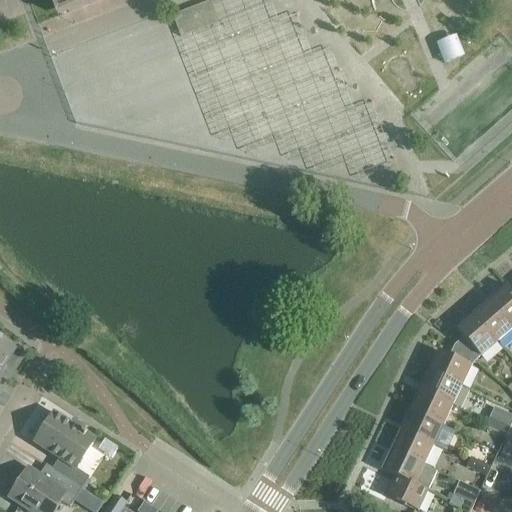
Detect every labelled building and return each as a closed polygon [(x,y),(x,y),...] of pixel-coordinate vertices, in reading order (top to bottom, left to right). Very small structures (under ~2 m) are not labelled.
[(62,0),(68,14),(104,0),(62,0)] [(295,14),(289,0),(218,0),(175,17),(221,137),(237,131),(245,154),(284,139),(291,157),(308,151),(317,175),(352,162),(360,182),(415,161),(389,96),(371,103),(347,40),(329,47),(313,7),(295,14)] [(440,40),(448,62),(466,56),(459,34),(440,40)] [(511,293),(507,288),(490,302),(511,327),(511,293)] [(511,327),(490,302),(474,317),(497,344),(511,330),(511,327)] [(463,339),(454,347),(475,363),(497,344),(474,317),(457,332),(463,339)] [(0,372),(15,349),(0,339),(0,384),(6,376),(0,372)] [(438,353),(429,373),(461,388),(471,368),(475,363),(454,347),(449,358),(438,353)] [(476,367),(468,385),(476,388),(484,371),(476,367)] [(429,373),(420,393),(452,408),(461,388),(429,373)] [(420,393),(410,413),(443,428),(452,408),(420,393)] [(410,413),(401,432),(433,448),(443,428),(410,413)] [(52,470),(55,472),(82,490),(89,479),(76,470),(95,441),(54,415),(35,445),(58,460),(52,470)] [(485,430),(495,434),(500,425),(489,420),(485,430)] [(500,425),(495,434),(505,439),(510,429),(500,425)] [(401,432),(392,452),(424,467),(433,448),(401,432)] [(415,487),(428,493),(437,473),(424,467),(392,452),(382,473),(395,479),(395,478),(415,487)] [(466,469),(476,474),(481,464),(471,459),(466,469)] [(481,464),(476,474),(487,479),(491,469),(481,464)] [(82,490),(55,472),(48,483),(28,470),(9,499),(28,511),(55,511),(61,503),(70,509),(82,490)] [(395,478),(395,479),(386,498),(415,511),(418,511),(428,493),(415,487),(395,478)] [(463,501),(459,511),(460,511),(471,511),(480,493),(459,483),(453,497),(463,501)] [(116,497),(106,511),(121,511),(127,504),(116,497)] [(449,506),(459,511),(463,501),(453,497),(449,506)]
